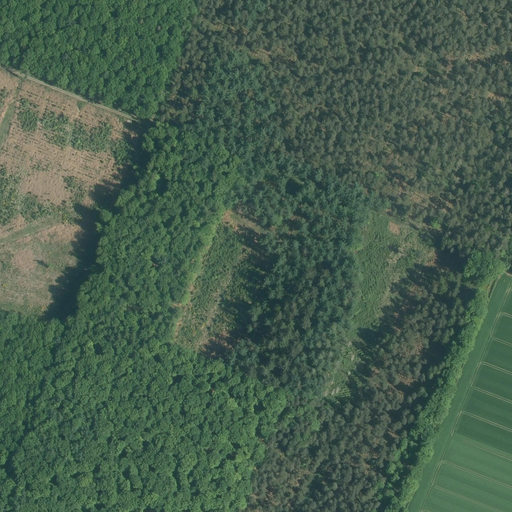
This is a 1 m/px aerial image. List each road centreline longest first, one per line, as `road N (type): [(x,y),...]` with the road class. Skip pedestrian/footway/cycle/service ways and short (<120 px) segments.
road 1 (track): [(150,127),(0,500)]
road 2 (track): [(485,262),(150,127)]
road 3 (track): [(485,262),(392,511)]
road 4 (track): [(150,127),(0,65)]
road 5 (track): [(200,0),(150,127)]
